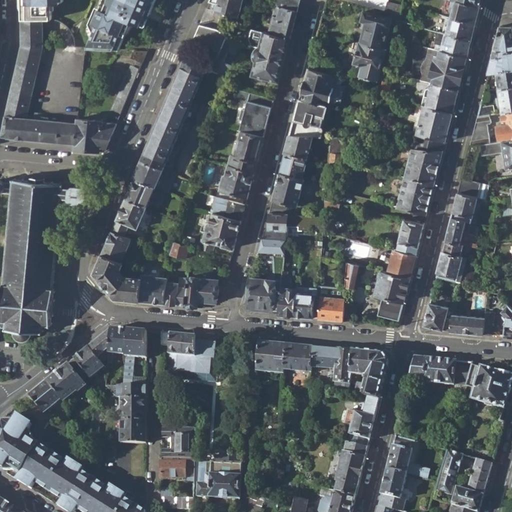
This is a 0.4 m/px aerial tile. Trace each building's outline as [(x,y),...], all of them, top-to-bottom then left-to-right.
[(21,0),(22,4),(25,3),(25,19),(44,19),(48,19),(51,19),(51,3),(59,3),(59,0),(21,0)] [(102,0),(91,28),(93,33),(87,48),(120,49),(131,22),(140,26),(141,24),(145,12),(149,14),(155,0),(102,0)] [(217,4),(215,12),(222,14),(238,18),(242,0),(243,0),(246,1),(246,0),(211,0),(210,3),(217,4)] [(278,0),(277,4),(299,9),(300,0),(278,0)] [(456,0),(455,0),(451,17),(476,24),(481,6),(456,0)] [(384,11),(400,14),(403,5),(387,1),(384,11)] [(277,4),(270,33),(290,39),(299,9),(277,4)] [(218,29),(222,14),(215,12),(207,10),(200,25),(218,29)] [(366,22),(361,43),(386,50),(388,39),(387,38),(391,18),(364,11),(362,21),(366,22)] [(145,12),(141,24),(145,26),(149,14),(145,12)] [(451,17),(447,34),(471,41),(476,24),(451,17)] [(25,19),(22,18),(22,43),(44,44),(44,19),(25,19)] [(218,29),(200,25),(195,37),(213,45),(217,59),(211,73),(227,80),(232,67),(223,64),(227,54),(235,57),(240,42),(218,29)] [(511,26),(501,26),(494,51),(505,51),(506,53),(511,52),(511,26)] [(265,32),(260,47),(261,47),(286,54),(290,39),(270,33),(265,32)] [(442,47),(441,50),(467,57),(471,41),(447,34),(440,32),(437,42),(441,44),(440,46),(442,47)] [(1,137),(75,144),(78,123),(27,118),(44,44),(22,43),(5,120),(1,137)] [(377,80),(386,50),(361,43),(359,43),(351,74),(358,75),(357,81),(365,83),(366,78),(377,80)] [(279,82),(286,54),(261,47),(260,47),(259,47),(256,48),(254,52),(254,58),(257,61),(253,75),(279,82)] [(432,83),(459,90),(467,57),(441,50),(440,50),(429,47),(427,54),(433,56),(433,54),(436,55),(431,75),(435,77),(433,79),(432,83)] [(132,57),(144,62),(148,51),(135,50),(132,57)] [(489,72),(497,72),(511,69),(511,52),(506,53),(505,51),(494,51),(489,72)] [(310,60),(308,68),(331,74),(333,66),(310,60)] [(184,62),(142,161),(163,170),(176,175),(195,182),(210,124),(219,103),(196,93),(205,71),(184,62)] [(113,109),(122,112),(142,67),(132,63),(113,109)] [(308,68),(300,98),(326,106),(333,108),(335,101),(338,101),(341,88),(338,87),(341,77),(331,74),(308,68)] [(511,69),(497,72),(499,89),(511,87),(511,69)] [(422,105),(424,106),(453,113),(459,90),(432,83),(430,82),(429,86),(431,86),(431,88),(426,88),(422,105)] [(500,105),(501,113),(511,111),(511,87),(499,89),(498,89),(499,98),(498,98),(499,105),(500,105)] [(275,98),(236,88),(234,96),(248,100),(245,109),(241,109),(238,119),(242,120),(239,130),(241,131),(264,137),(275,98)] [(300,98),(290,135),(313,136),(321,136),(323,129),(321,125),(326,106),(300,98)] [(416,134),(419,135),(445,141),(453,113),(424,106),(416,134)] [(480,108),(477,117),(489,115),(494,114),(493,106),(480,108)] [(498,126),(500,142),(511,139),(511,111),(501,113),(503,125),(498,126)] [(490,121),(489,115),(477,117),(475,126),(488,124),(490,121)] [(78,119),(78,123),(75,144),(75,148),(89,149),(100,150),(100,149),(106,150),(117,123),(104,122),(104,121),(78,119)] [(232,155),(229,165),(254,171),(264,137),(241,131),(234,155),(232,155)] [(290,135),(286,152),(307,158),(310,158),(312,150),(310,146),(313,136),(290,135)] [(413,149),(406,177),(435,184),(445,141),(419,135),(415,149),(413,149)] [(329,160),(341,161),(344,137),(331,137),(329,160)] [(511,139),(500,142),(480,145),(482,156),(504,152),(506,168),(511,166),(511,139)] [(286,152),(280,173),(301,179),(307,158),(286,152)] [(142,161),(135,179),(156,186),(169,192),(176,175),(163,170),(142,161)] [(248,196),(254,171),(229,165),(225,164),(221,177),(223,178),(221,189),(248,196)] [(280,173),(269,213),(286,214),(289,204),(297,206),(304,180),(301,179),(280,173)] [(427,214),(435,184),(406,177),(398,206),(427,214)] [(472,196),(475,197),(478,197),(486,199),(489,185),(462,178),(458,192),(472,196)] [(0,294),(0,337),(2,320),(7,320),(6,329),(15,330),(15,334),(17,337),(20,339),(24,340),(27,340),(31,338),(33,335),(34,332),(43,333),(44,324),(49,324),(61,198),(69,198),(72,202),(82,203),(86,200),(87,190),(84,186),(74,185),(70,188),(62,188),(63,184),(14,180),(13,183),(4,182),(4,181),(2,180),(0,179),(0,193),(1,193),(3,193),(3,192),(12,193),(3,294),(0,294)] [(135,179),(126,198),(148,207),(156,186),(135,179)] [(458,192),(452,217),(471,221),(478,197),(475,197),(472,196),(458,192)] [(242,220),(246,204),(230,200),(216,196),(214,207),(213,206),(211,212),(213,213),(218,214),(242,220)] [(126,198),(112,230),(124,235),(130,225),(138,229),(148,207),(126,198)] [(325,210),(338,213),(340,203),(326,200),(325,210)] [(79,211),(75,209),(71,217),(74,219),(79,211)] [(234,248),(242,220),(218,214),(213,213),(209,225),(207,224),(199,248),(212,252),(215,241),(221,243),(221,245),(234,248)] [(269,213),(267,238),(286,239),(288,214),(286,214),(269,213)] [(452,217),(446,240),(463,244),(477,248),(479,243),(472,241),(475,234),(469,232),(471,221),(452,217)] [(401,242),(398,250),(417,255),(425,224),(404,219),(399,241),(401,242)] [(112,230),(102,254),(122,264),(133,239),(124,235),(112,230)] [(267,238),(262,238),(258,255),(273,255),(273,279),(251,277),(245,301),(250,307),(280,310),(282,280),(283,272),(286,239),(267,238)] [(446,240),(443,252),(460,256),(463,244),(446,240)] [(170,253),(192,259),(195,247),(174,242),(170,253)] [(394,249),(388,272),(411,277),(417,255),(398,250),(394,249)] [(462,256),(460,256),(443,252),(437,276),(456,281),(462,256)] [(116,298),(141,301),(143,278),(125,276),(121,271),(124,265),(122,264),(102,254),(95,272),(116,298)] [(346,286),(353,287),(359,264),(349,262),(346,286)] [(400,320),(411,277),(388,272),(382,270),(376,294),(383,296),(378,314),(400,320)] [(279,314),(295,315),(297,291),(297,289),(290,288),(291,277),(287,277),(287,272),(283,272),(282,280),(280,310),(279,314)] [(141,301),(165,303),(168,281),(168,278),(143,274),(143,278),(141,301)] [(190,276),(189,282),(187,305),(199,306),(200,301),(216,303),(220,279),(190,276)] [(165,303),(187,305),(189,282),(180,281),(180,283),(168,281),(165,303)] [(313,317),(344,320),(345,303),(346,298),(346,290),(318,288),(318,295),(316,295),(313,317)] [(295,315),(313,317),(316,295),(315,293),(297,291),(295,315)] [(424,324),(444,329),(448,307),(430,302),(424,324)] [(354,304),(345,303),(344,320),(354,321),(355,307),(354,307),(354,304)] [(511,335),(511,307),(508,304),(502,311),(506,316),(504,335),(511,335)] [(444,329),(451,330),(455,310),(455,308),(448,307),(444,329)] [(451,330),(484,333),(485,317),(459,314),(457,310),(455,310),(451,330)] [(486,311),(485,317),(484,333),(493,334),(495,312),(486,311)] [(113,327),(111,329),(110,353),(127,355),(129,329),(113,327)] [(111,329),(90,347),(103,363),(109,358),(110,353),(111,329)] [(148,331),(129,329),(127,355),(127,356),(124,385),(148,386),(148,378),(134,377),(136,357),(148,358),(148,331)] [(196,379),(196,353),(196,336),(162,333),(163,346),(170,346),(170,354),(173,354),(171,378),(196,379)] [(218,338),(196,336),(196,353),(196,379),(220,379),(221,356),(217,355),(218,338)] [(283,373),(283,370),(285,344),(259,342),(258,371),(283,373)] [(313,347),(285,344),(283,370),(311,372),(311,367),(313,347)] [(90,347),(76,358),(89,374),(92,378),(105,367),(103,363),(90,347)] [(351,383),(354,350),(313,347),(311,367),(315,367),(331,362),(338,363),(335,388),(350,391),(351,383)] [(359,385),(356,393),(380,399),(390,361),(384,353),(354,350),(351,383),(359,384),(361,376),(366,376),(366,380),(367,380),(366,385),(359,385)] [(423,382),(466,386),(472,365),(472,362),(416,356),(410,379),(424,380),(423,382)] [(76,358),(49,380),(63,397),(65,401),(78,390),(79,391),(87,385),(83,380),(89,374),(76,358)] [(472,365),(466,386),(472,388),(471,390),(471,393),(473,395),(472,399),(505,408),(511,382),(511,375),(483,367),(482,368),(472,365)] [(45,413),(63,397),(49,380),(31,395),(45,413)] [(124,385),(123,386),(106,385),(117,398),(122,398),(123,398),(148,398),(148,386),(124,385)] [(352,426),(348,442),(368,447),(380,399),(356,393),(353,392),(351,401),(366,405),(364,413),(349,410),(345,424),(352,426)] [(122,398),(122,419),(147,419),(148,398),(123,398),(122,398)] [(18,480),(21,482),(34,491),(39,484),(64,500),(60,507),(68,511),(75,511),(78,509),(82,511),(146,511),(147,511),(125,498),(127,496),(113,488),(112,489),(84,472),(85,470),(71,461),(70,463),(43,446),(34,439),(32,434),(29,429),(33,423),(19,414),(15,420),(11,419),(5,419),(0,422),(0,464),(5,468),(5,470),(7,470),(16,470),(22,474),(18,480)] [(147,442),(147,419),(122,419),(122,442),(147,442)] [(91,439),(98,442),(101,420),(93,420),(91,439)] [(177,457),(185,457),(195,457),(195,427),(162,427),(162,436),(171,436),(172,448),(162,447),(162,457),(177,457)] [(395,436),(388,468),(408,473),(428,478),(431,469),(410,464),(415,441),(395,436)] [(338,481),(336,491),(356,495),(368,447),(348,442),(345,452),(344,452),(337,480),(338,481)] [(436,490),(451,494),(453,490),(454,487),(463,455),(447,450),(436,490)] [(177,457),(162,457),(162,477),(187,477),(187,464),(195,464),(195,460),(195,457),(185,457),(177,457)] [(457,491),(453,504),(479,511),(492,462),(477,458),(469,490),(458,487),(458,488),(457,491)] [(242,462),(199,460),(199,483),(199,497),(240,498),(242,462)] [(388,468),(378,504),(393,509),(403,511),(406,500),(400,499),(408,473),(388,468)] [(351,511),(356,495),(336,491),(322,488),(320,496),(325,497),(321,501),(318,510),(319,511),(351,511)] [(162,489),(162,497),(177,497),(177,489),(162,489)] [(254,511),(261,509),(263,503),(266,495),(250,490),(248,511),(254,511)] [(279,500),(266,495),(263,503),(277,507),(279,500)] [(195,497),(177,497),(162,497),(161,508),(195,508),(195,497)] [(0,511),(10,511),(13,507),(0,498),(0,511)] [(293,511),(305,511),(307,501),(296,498),(295,505),(293,511)] [(285,510),(290,511),(293,511),(295,505),(287,503),(285,510)]
